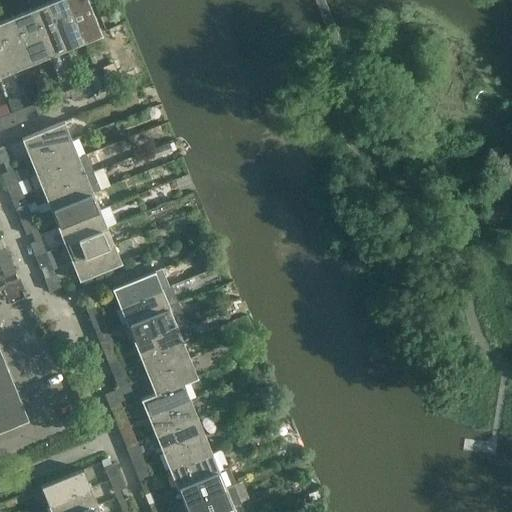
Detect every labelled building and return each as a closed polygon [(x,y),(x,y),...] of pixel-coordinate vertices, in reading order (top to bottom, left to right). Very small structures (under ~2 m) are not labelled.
[(82,39),(66,0),(55,0),(47,4),(65,46),(82,39)] [(101,34),(87,0),(66,0),(82,39),(99,32),(100,34),(101,34)] [(65,46),(47,4),(30,11),(47,53),(65,46)] [(47,53),(30,11),(12,18),(30,60),(47,53)] [(30,60),(12,18),(0,22),(0,37),(12,67),(30,60)] [(0,72),(12,67),(0,37),(0,72)] [(120,82),(115,71),(103,76),(107,87),(120,82)] [(97,91),(93,80),(80,85),(85,96),(97,91)] [(85,96),(80,85),(68,90),(73,101),(85,96)] [(62,105),(58,94),(45,99),(50,110),(62,105)] [(50,110),(45,99),(33,104),(38,115),(50,110)] [(27,120),(25,114),(23,108),(11,113),(15,124),(27,120)] [(15,124),(11,113),(0,117),(0,122),(3,129),(15,124)] [(69,141),(63,124),(65,123),(64,122),(21,139),(22,141),(24,140),(31,157),(69,141)] [(77,158),(69,141),(31,157),(38,174),(77,158)] [(0,163),(8,160),(3,147),(0,148),(0,163)] [(84,176),(77,158),(38,174),(45,191),(84,176)] [(18,182),(13,170),(2,175),(6,187),(18,182)] [(91,193),(84,176),(45,191),(52,209),(91,193)] [(23,195),(18,182),(6,187),(11,199),(23,195)] [(98,211),(91,193),(52,209),(59,226),(98,211)] [(32,217),(27,205),(16,209),(21,222),(32,217)] [(105,228),(98,211),(59,226),(66,244),(105,228)] [(37,229),(32,217),(21,222),(26,234),(37,229)] [(112,245),(105,228),(66,244),(73,261),(112,245)] [(46,252),(41,240),(30,244),(35,257),(46,252)] [(122,263),(121,263),(121,261),(119,262),(112,245),(73,261),(80,278),(78,279),(79,281),(122,263)] [(0,265),(11,261),(6,249),(0,251),(0,265)] [(51,264),(46,252),(35,257),(40,269),(51,264)] [(16,273),(11,261),(0,265),(0,266),(5,278),(16,273)] [(160,290),(153,273),(155,272),(154,271),(112,288),(112,290),(114,289),(121,306),(160,290)] [(60,287),(55,275),(44,279),(49,292),(60,287)] [(167,308),(160,290),(121,306),(128,323),(167,308)] [(101,314),(96,302),(85,307),(90,319),(101,314)] [(174,325),(167,308),(128,323),(135,341),(174,325)] [(106,327),(101,314),(90,319),(95,331),(106,327)] [(181,343),(174,325),(135,341),(142,358),(181,343)] [(115,349),(110,337),(99,341),(104,354),(115,349)] [(188,360),(181,343),(142,358),(149,376),(188,360)] [(0,347),(0,429),(28,418),(0,347)] [(120,361),(115,349),(104,354),(109,366),(120,361)] [(198,378),(197,376),(195,377),(188,360),(149,376),(156,393),(157,394),(182,384),(198,378)] [(129,384),(124,372),(113,376),(118,388),(129,384)] [(134,396),(129,384),(118,388),(123,401),(134,396)] [(189,401),(182,384),(157,394),(156,393),(140,399),(141,401),(143,400),(150,417),(189,401)] [(196,418),(189,401),(150,417),(157,434),(196,418)] [(127,420),(122,408),(111,412),(116,425),(127,420)] [(203,436),(196,418),(157,434),(164,452),(203,436)] [(146,439),(141,427),(132,430),(137,443),(146,439)] [(137,443),(132,430),(121,435),(125,447),(137,443)] [(210,453),(203,436),(164,452),(171,469),(210,453)] [(142,455),(137,443),(125,447),(130,459),(142,455)] [(217,471),(210,453),(171,469),(178,487),(217,471)] [(120,476),(115,463),(104,468),(109,480),(120,476)] [(151,478),(146,465),(135,470),(140,482),(151,478)] [(89,488),(82,471),(84,471),(83,469),(40,486),(41,488),(43,487),(50,504),(89,488)] [(224,488),(217,471),(178,487),(185,504),(224,488)] [(125,488),(120,476),(109,480),(114,492),(125,488)] [(156,490),(151,478),(140,482),(145,494),(156,490)] [(80,511),(96,506),(89,488),(50,504),(53,511),(80,511)] [(215,511),(231,506),(224,488),(185,504),(188,511),(215,511)] [(130,511),(134,510),(129,498),(118,503),(121,511),(130,511)] [(164,511),(160,500),(149,505),(151,511),(164,511)]
